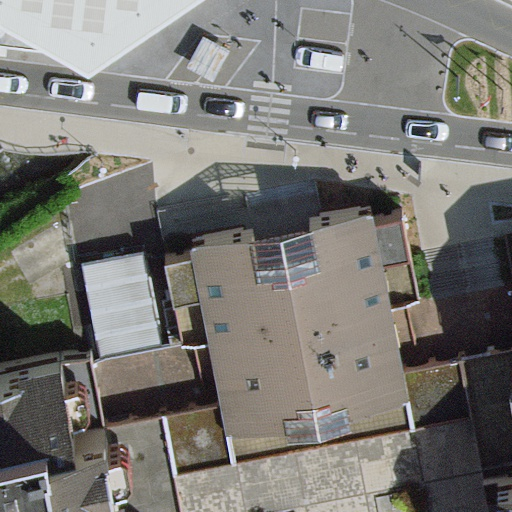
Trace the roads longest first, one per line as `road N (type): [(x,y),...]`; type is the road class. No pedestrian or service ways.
road 1 (secondary): [(0,81),(413,130)]
road 2 (secondary): [(441,0),(418,22),(400,67),(413,130)]
